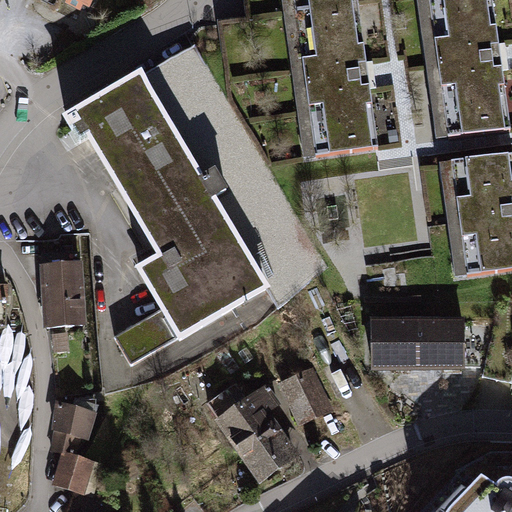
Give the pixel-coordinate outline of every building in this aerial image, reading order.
[(41,0),(39,4),(87,27),(99,0),(41,0)] [(356,0),(293,0),(296,22),(358,14),(356,0)] [(425,0),(442,143),(509,134),(491,0),(425,0)] [(358,14),(296,22),(317,169),(378,161),(358,14)] [(143,76),(76,118),(163,256),(141,271),(169,315),(117,347),(133,373),(273,285),(218,199),(234,189),(220,166),(206,175),(143,76)] [(511,272),(511,156),(446,165),(461,279),(511,272)] [(84,265),(42,269),(49,331),(91,327),(84,265)] [(9,289),(0,288),(0,305),(9,306),(9,289)] [(462,328),(369,330),(371,384),(463,382),(462,328)] [(314,372),(279,389),(299,434),(335,417),(314,372)] [(236,387),(201,411),(259,493),(301,464),(270,419),(284,410),(268,387),(246,402),(236,387)] [(104,407),(60,403),(56,492),(95,502),(103,467),(84,459),(86,445),(93,445),(104,407)] [(511,511),(511,479),(505,477),(499,479),(492,483),(478,475),(445,508),(443,511),(511,511)]
